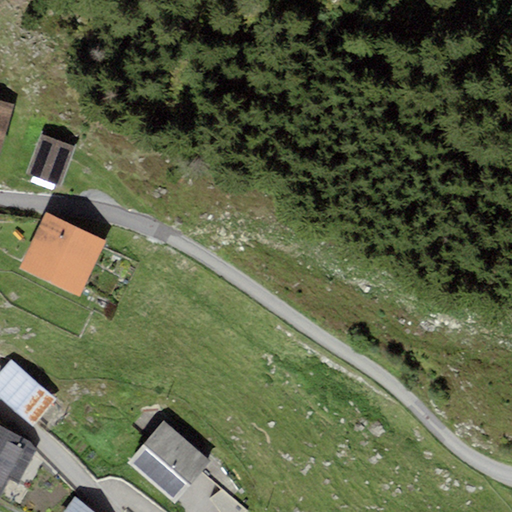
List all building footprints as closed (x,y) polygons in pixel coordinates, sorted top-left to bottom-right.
[(0,151),(13,112),(0,107),(0,151)] [(78,152),(44,138),(30,174),(63,187),(78,152)] [(106,245),(47,218),(23,270),(81,297),(106,245)] [(15,364),(0,379),(0,394),(34,427),(56,404),(15,364)] [(177,500),(212,458),(164,419),(129,461),(177,500)] [(39,452),(0,431),(0,496),(1,497),(11,479),(22,484),(39,452)] [(89,511),(74,501),(66,511),(89,511)] [(245,511),(241,502),(224,510),(224,511),(245,511)]
